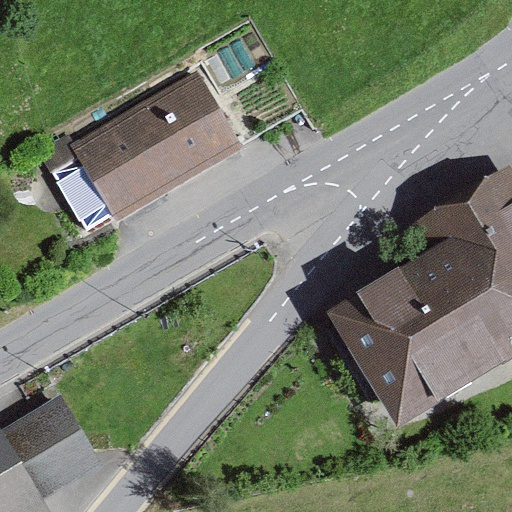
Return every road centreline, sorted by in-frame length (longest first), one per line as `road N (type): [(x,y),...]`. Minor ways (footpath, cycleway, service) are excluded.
road 1 (tertiary): [(120,511),(330,259),(380,142)]
road 2 (tertiary): [(0,352),(380,142)]
road 3 (tertiary): [(380,142),(511,56)]
